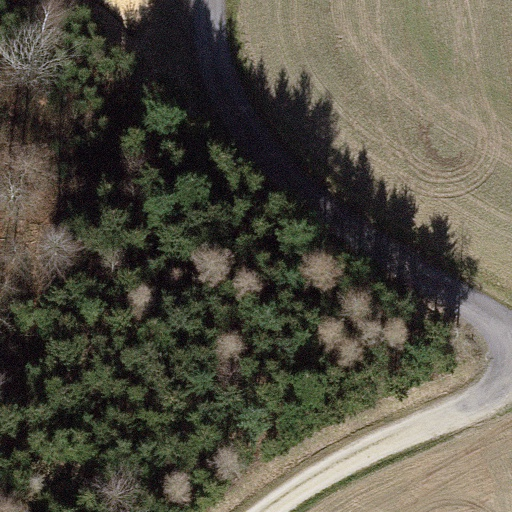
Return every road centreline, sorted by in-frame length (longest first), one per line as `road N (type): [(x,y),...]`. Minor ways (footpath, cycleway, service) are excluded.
road 1 (track): [(212,0),(212,53),(274,160),(511,333)]
road 2 (track): [(511,390),(375,446),(271,511)]
